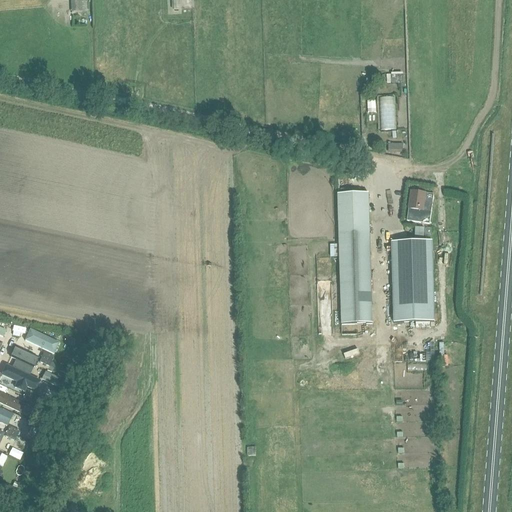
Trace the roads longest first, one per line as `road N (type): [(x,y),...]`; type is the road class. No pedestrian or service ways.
road 1 (primary): [(490,511),(511,240)]
road 2 (track): [(403,167),(442,171),(470,156),(496,76),(498,0)]
